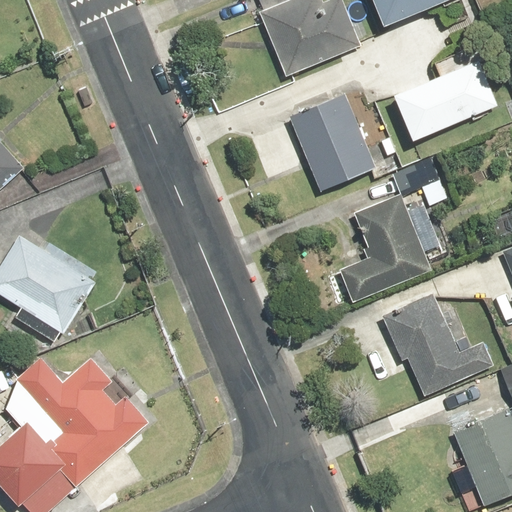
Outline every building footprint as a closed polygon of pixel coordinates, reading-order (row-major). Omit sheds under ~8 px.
[(278,0),(263,6),(289,70),(365,40),(348,0),(278,0)] [(380,0),(389,20),(437,0),(380,0)] [(481,60),(399,93),(417,136),(499,103),(481,60)] [(352,88),(295,110),(326,188),(383,165),(352,88)] [(0,187),(27,159),(0,132),(0,187)] [(340,262),(356,302),(455,263),(424,183),(360,208),(376,248),(340,262)] [(103,274),(23,228),(0,267),(0,286),(25,301),(19,311),(65,338),(103,274)] [(438,286),(388,310),(429,397),(499,364),(485,335),(466,344),(438,286)] [(0,471),(35,511),(51,511),(163,415),(102,346),(69,374),(48,350),(23,371),(16,411),(26,422),(0,444),(0,471)] [(511,404),(456,425),(487,505),(511,495),(511,404)]
